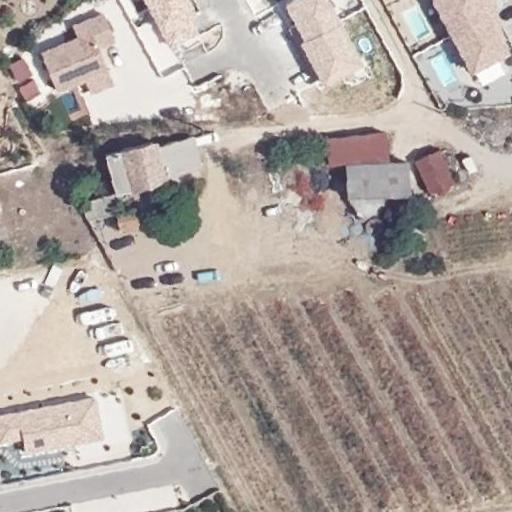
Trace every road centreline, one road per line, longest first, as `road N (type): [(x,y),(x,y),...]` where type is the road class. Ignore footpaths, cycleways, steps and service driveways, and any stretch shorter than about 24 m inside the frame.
road 1 (unknown): [(511,271),(182,308),(156,314),(149,348)]
road 2 (residential): [(0,502),(181,466)]
road 3 (unknown): [(407,105),(511,184)]
